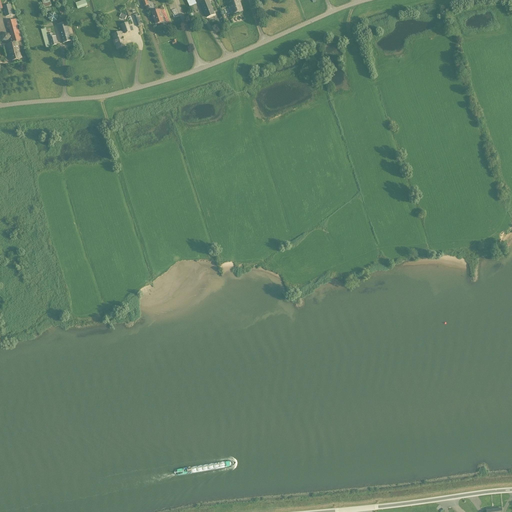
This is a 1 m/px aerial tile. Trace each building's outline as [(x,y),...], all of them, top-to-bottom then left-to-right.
[(77,9),(87,5),(85,0),(83,0),(75,3),(77,9)] [(207,17),(214,14),(208,0),(207,0),(201,3),(207,17)] [(227,0),(232,15),(242,11),(238,0),(227,0)] [(13,14),(11,8),(10,4),(4,6),(5,10),(4,10),(6,16),(13,14)] [(156,24),(163,21),(159,10),(152,13),(156,24)] [(49,14),(48,19),(52,22),(56,21),(58,16),(54,12),(49,14)] [(21,41),(15,19),(6,22),(8,29),(9,29),(13,42),(6,44),(10,58),(9,58),(10,61),(22,58),(17,42),(21,41)] [(63,43),(71,41),(66,22),(58,24),(63,43)] [(121,32),(113,34),(114,40),(113,40),(115,44),(116,44),(117,48),(125,45),(124,41),(123,37),(122,37),(121,34),(124,33),(130,32),(127,22),(121,24),(124,31),(121,32)] [(46,48),(58,44),(55,33),(48,35),(46,28),(41,29),(46,48)]
